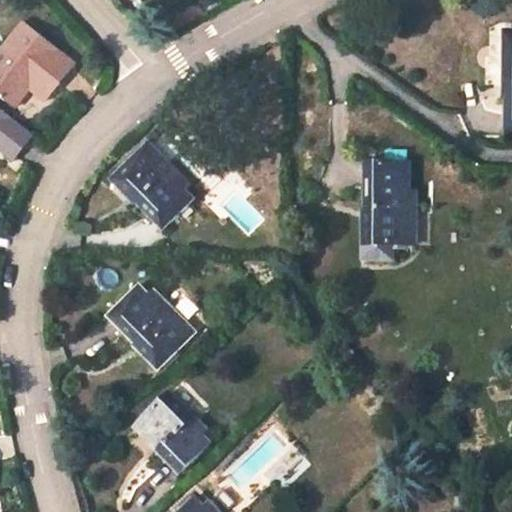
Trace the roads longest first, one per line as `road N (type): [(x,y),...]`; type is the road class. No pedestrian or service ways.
road 1 (residential): [(52,511),(15,341),(25,247),(36,205),(72,142),(151,77)]
road 2 (residential): [(151,77),(284,0)]
